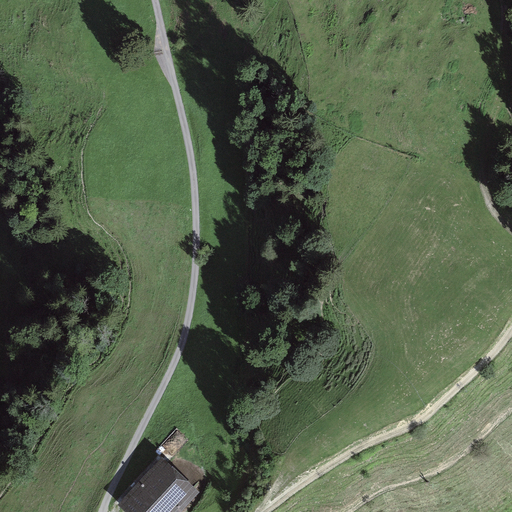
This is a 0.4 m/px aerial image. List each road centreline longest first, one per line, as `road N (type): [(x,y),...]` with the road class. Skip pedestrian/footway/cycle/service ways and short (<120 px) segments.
road 1 (unclassified): [(155,0),(191,158),(195,275),(180,348),(102,511)]
road 2 (track): [(511,328),(426,416),(358,447),(262,511)]
